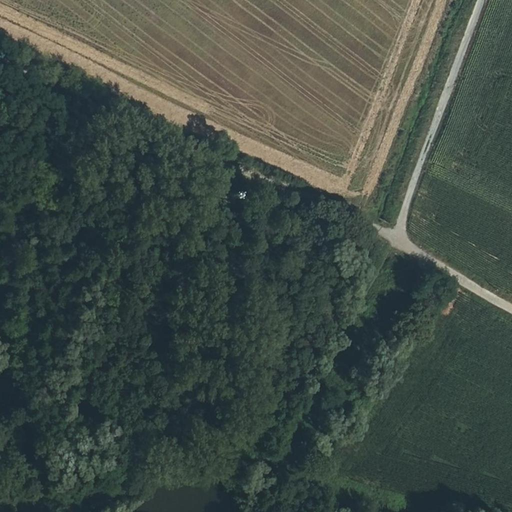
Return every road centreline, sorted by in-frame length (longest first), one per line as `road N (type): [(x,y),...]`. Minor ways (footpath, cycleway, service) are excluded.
road 1 (track): [(511,308),(397,239),(0,59)]
road 2 (track): [(482,0),(397,239),(273,471)]
